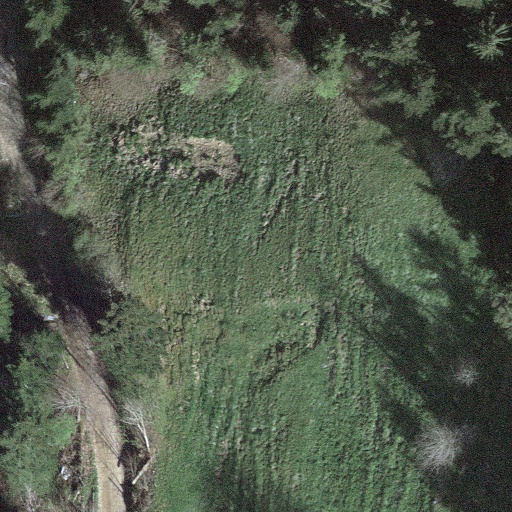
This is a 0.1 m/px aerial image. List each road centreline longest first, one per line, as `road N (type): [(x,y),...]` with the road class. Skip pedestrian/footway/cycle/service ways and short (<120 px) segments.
road 1 (track): [(109,511),(96,404),(0,97)]
road 2 (track): [(456,511),(511,327)]
